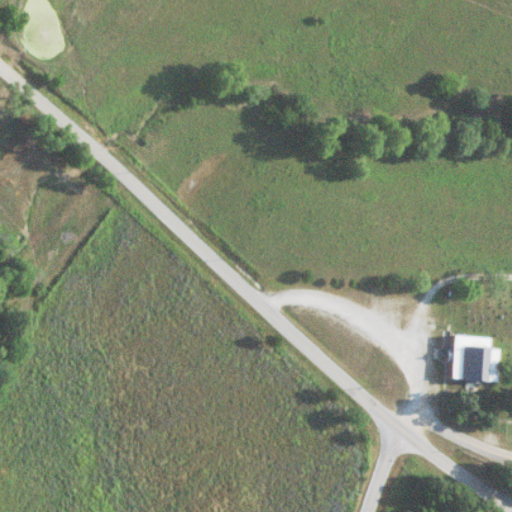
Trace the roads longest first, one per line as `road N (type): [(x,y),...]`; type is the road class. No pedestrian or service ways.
road 1 (secondary): [(511,507),(394,425),(0,71)]
road 2 (residential): [(394,425),(411,417),(511,453)]
